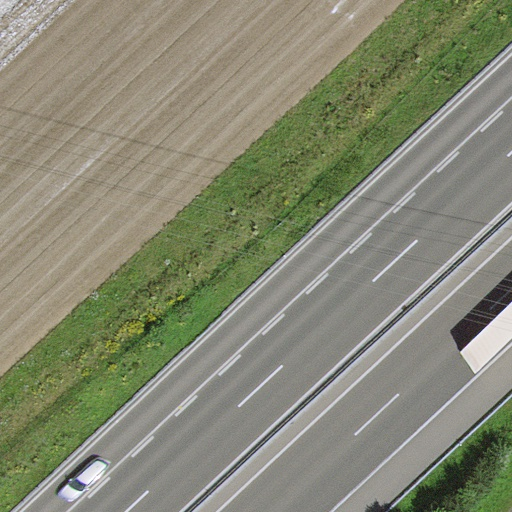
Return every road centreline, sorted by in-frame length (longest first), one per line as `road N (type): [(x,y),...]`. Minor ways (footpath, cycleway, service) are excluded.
road 1 (motorway): [(511,152),(127,511)]
road 2 (motorway): [(273,511),(511,289)]
